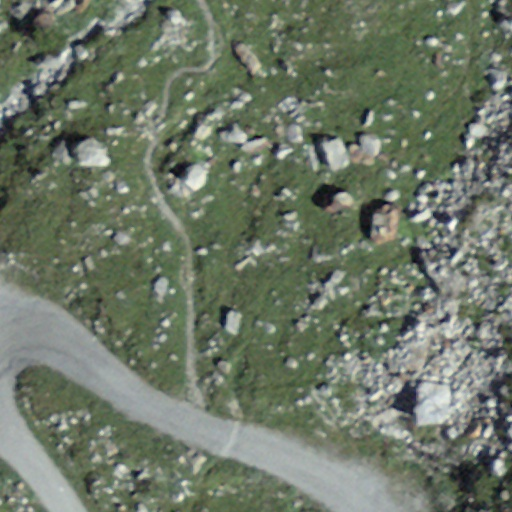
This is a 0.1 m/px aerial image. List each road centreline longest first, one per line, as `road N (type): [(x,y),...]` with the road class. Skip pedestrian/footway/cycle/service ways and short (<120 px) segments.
road 1 (track): [(187,419),(117,364),(68,346),(31,346),(9,373),(7,408),(85,511)]
road 2 (track): [(382,511),(308,455),(187,419)]
